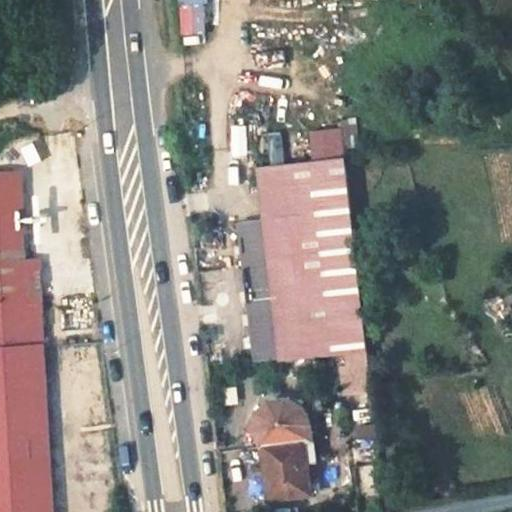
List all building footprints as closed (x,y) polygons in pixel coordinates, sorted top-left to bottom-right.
[(178,0),(178,33),(205,33),(205,0),(178,0)] [(315,161),(346,158),(343,129),(312,132),(315,161)] [(297,133),(283,134),(271,135),(274,166),(286,165),(300,163),(297,133)] [(242,222),(257,360),(281,357),(281,358),(367,349),(346,158),(315,161),(314,162),(300,163),(286,165),(274,166),(259,168),(264,219),(242,222)] [(0,249),(22,248),(19,176),(0,176),(0,249)] [(373,244),(375,270),(389,267),(385,243),(373,244)] [(22,248),(0,249),(0,262),(22,261),(22,248)] [(40,296),(38,260),(22,261),(25,296),(40,296)] [(22,261),(0,262),(0,297),(25,296),(22,261)] [(366,284),(391,282),(390,267),(389,267),(375,270),(364,271),(366,284)] [(487,303),(495,315),(510,306),(502,294),(487,303)] [(44,371),(42,345),(28,346),(25,296),(0,297),(0,511),(36,511),(29,372),(44,371)] [(42,345),(40,296),(25,296),(28,346),(42,345)] [(510,306),(495,315),(501,325),(511,318),(511,308),(510,306)] [(54,511),(44,371),(29,372),(36,511),(54,511)] [(306,439),(312,438),(309,414),(306,408),(299,402),(289,398),(282,397),(273,400),(266,403),(261,408),(257,415),(256,421),(256,428),(257,434),(262,442),(264,445),(270,497),(313,493),(308,459),(306,440),(306,439)] [(306,440),(308,459),(315,458),(312,438),(306,439),(306,440)]
